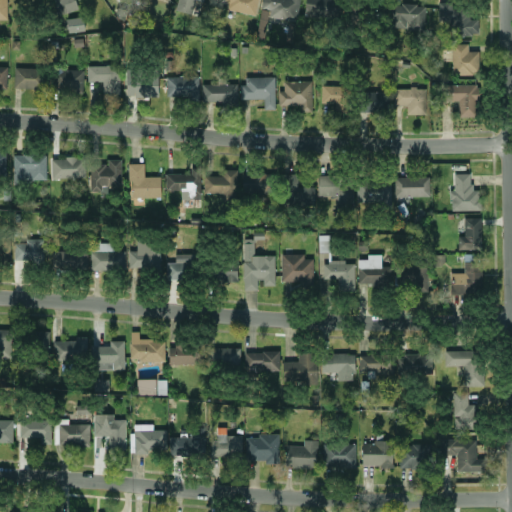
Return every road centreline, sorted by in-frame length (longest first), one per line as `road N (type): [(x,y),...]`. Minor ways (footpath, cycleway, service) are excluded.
road 1 (residential): [(511,498),(243,494),(0,473)]
road 2 (residential): [(504,0),(511,511)]
road 3 (residential): [(509,323),(329,320),(0,297)]
road 4 (residential): [(506,144),(308,144),(0,120)]
